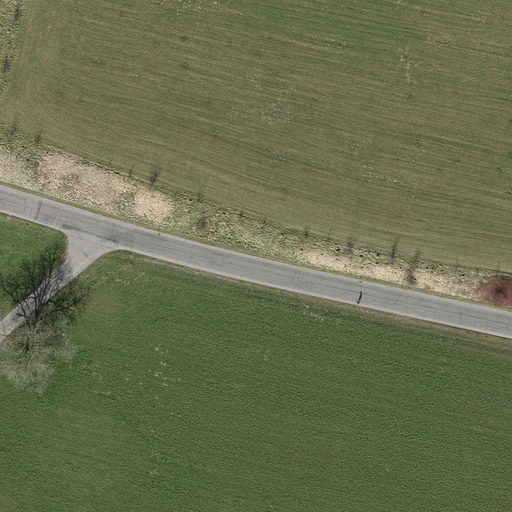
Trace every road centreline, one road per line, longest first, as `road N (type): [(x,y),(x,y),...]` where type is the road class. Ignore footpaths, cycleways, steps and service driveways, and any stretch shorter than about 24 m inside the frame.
road 1 (unclassified): [(511,325),(264,273),(0,201)]
road 2 (track): [(0,336),(82,257),(96,228)]
